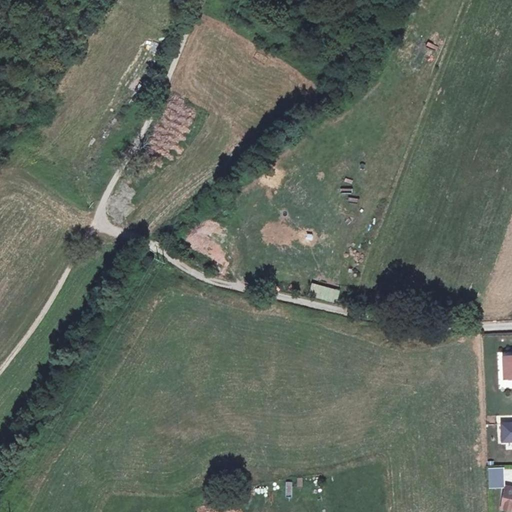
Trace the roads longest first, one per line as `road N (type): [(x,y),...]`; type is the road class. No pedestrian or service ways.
road 1 (residential): [(95,222),(206,279),(380,318),(511,327)]
road 2 (track): [(0,369),(54,298),(203,0)]
